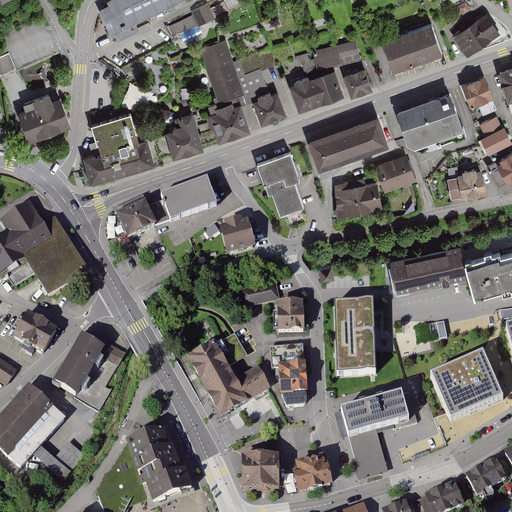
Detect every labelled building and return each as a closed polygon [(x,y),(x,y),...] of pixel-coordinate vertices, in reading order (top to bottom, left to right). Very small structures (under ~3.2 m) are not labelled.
[(112,6),(101,11),(112,33),(114,32),(118,41),(139,31),(135,22),(180,0),(112,0),(109,2),(112,6)] [(193,13),(169,25),(173,33),(175,32),(176,33),(197,22),(193,13)] [(485,13),(453,36),(467,56),(499,32),(485,13)] [(432,20),(383,38),(394,68),(443,50),(432,20)] [(226,39),(200,48),(219,101),(238,95),(245,92),(234,61),(226,39)] [(319,55),(315,55),(315,60),(303,62),(304,68),(341,61),(339,51),(358,48),(357,41),(317,48),(319,55)] [(0,73),(1,75),(16,68),(9,53),(0,57),(0,73)] [(240,59),(234,61),(245,92),(238,95),(239,99),(244,97),(246,102),(254,100),(256,99),(254,95),(260,93),(259,88),(267,85),(261,68),(245,73),(240,59)] [(365,66),(344,74),(351,96),(373,89),(365,66)] [(295,82),(290,84),(299,109),(344,93),(335,67),(310,76),(309,74),(294,79),(295,82)] [(511,67),(498,72),(511,116),(511,67)] [(485,76),(462,84),(469,105),(478,102),(481,111),(495,106),(485,76)] [(256,99),(254,100),(262,122),(287,113),(279,90),(272,92),(271,90),(260,93),(254,95),(256,99)] [(451,90),(397,109),(408,139),(421,145),(453,134),(454,136),(466,132),(451,90)] [(27,110),(20,113),(29,138),(69,123),(60,98),(51,101),(48,94),(25,103),(27,110)] [(233,99),(215,105),(216,110),(209,112),(219,140),(251,129),(242,101),(235,103),(233,99)] [(93,153),(83,156),(91,182),(156,162),(148,137),(140,139),(131,110),(91,122),(97,141),(90,143),(93,153)] [(174,128),(166,130),(173,156),(204,148),(194,110),(178,114),(181,123),(173,125),(174,128)] [(379,113),(344,126),(354,155),(390,142),(379,113)] [(495,116),(480,124),(485,135),(480,137),(487,153),(511,142),(503,125),(500,126),(495,116)] [(319,168),(354,155),(344,126),(308,138),(319,168)] [(291,150),(258,161),(269,192),(273,191),(280,212),(305,204),(295,177),(300,176),(291,150)] [(407,152),(375,165),(385,191),(417,178),(407,152)] [(511,152),(488,165),(499,186),(511,178),(511,152)] [(457,180),(449,181),(451,198),(461,196),(461,199),(467,198),(467,199),(481,197),(480,194),(486,193),(482,171),(476,172),(476,169),(461,171),(461,174),(457,175),(457,180)] [(367,176),(336,183),(338,216),(383,206),(377,180),(368,182),(367,176)] [(207,179),(161,195),(171,222),(217,206),(207,179)] [(412,201),(404,203),(405,209),(421,206),(417,184),(409,186),(412,201)] [(146,202),(116,216),(128,241),(157,227),(146,202)] [(7,233),(0,237),(0,276),(25,261),(48,299),(89,273),(55,219),(44,226),(30,203),(0,222),(7,233)] [(225,226),(220,228),(227,256),(256,249),(249,221),(243,222),(242,218),(224,223),(225,226)] [(461,246),(391,260),(398,291),(467,276),(461,246)] [(499,254),(466,262),(475,297),(500,290),(501,294),(510,291),(509,287),(511,286),(511,252),(499,256),(499,254)] [(322,278),(336,275),(333,261),(319,264),(322,278)] [(276,283),(241,291),(244,309),(280,301),(276,283)] [(304,302),(277,303),(278,333),(305,333),(304,302)] [(373,305),(334,307),(337,378),(376,376),(373,305)] [(58,330),(28,313),(13,339),(43,356),(58,330)] [(433,339),(447,337),(445,323),(431,326),(433,339)] [(214,342),(186,358),(221,419),(271,391),(259,369),(236,382),(229,369),(248,358),(235,335),(216,346),(214,342)] [(103,348),(82,336),(54,384),(77,398),(100,358),(118,368),(126,354),(106,343),(103,348)] [(279,366),(304,364),(303,346),(270,348),(272,370),(279,370),(279,366)] [(483,354),(431,377),(451,423),(504,400),(483,354)] [(0,359),(0,383),(6,388),(18,371),(0,359)] [(304,364),(279,366),(279,370),(281,397),(282,397),(285,397),(294,396),(305,395),(307,395),(308,395),(306,364),(304,364)] [(29,387),(0,418),(0,452),(21,471),(33,457),(47,469),(36,481),(52,495),(86,458),(69,443),(55,460),(41,448),(66,420),(29,387)] [(402,394),(341,412),(349,438),(376,430),(409,421),(402,394)] [(285,397),(282,397),(287,408),(304,407),(306,406),(307,404),(307,403),(307,395),(305,395),(294,396),(285,397)] [(127,442),(130,450),(147,498),(152,496),(154,502),(173,495),(191,489),(184,470),(181,471),(167,434),(164,436),(163,433),(162,429),(127,442)] [(357,477),(361,481),(389,473),(376,430),(349,438),(355,461),(353,461),(357,477)] [(147,498),(130,450),(97,493),(104,511),(125,511),(127,508),(147,498)] [(280,455),(241,456),(242,490),(280,490),(280,455)] [(297,473),(293,474),(298,495),(333,487),(328,465),(327,465),(325,457),(295,464),(297,473)] [(494,463),(465,479),(476,498),(505,483),(494,463)] [(427,500),(420,503),(424,511),(451,511),(465,506),(455,483),(425,496),(427,500)] [(406,502),(382,510),(383,511),(416,511),(413,503),(407,505),(406,502)]
